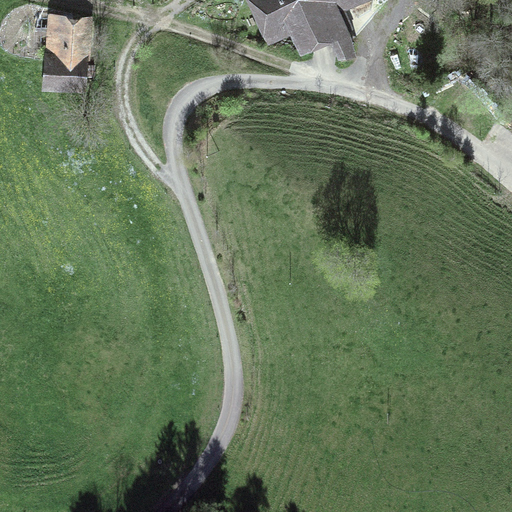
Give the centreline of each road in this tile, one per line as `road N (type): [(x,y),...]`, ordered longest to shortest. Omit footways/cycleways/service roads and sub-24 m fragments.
road 1 (unclassified): [(166,511),(225,433),(234,383),(224,319),(175,159),(172,132),(181,106),(227,82),(312,85),(391,103),(452,132)]
road 2 (track): [(180,179),(146,157),(123,105),(124,72),(137,42),(182,0)]
